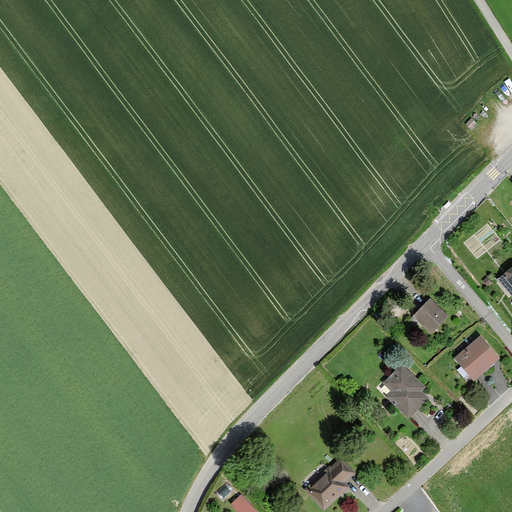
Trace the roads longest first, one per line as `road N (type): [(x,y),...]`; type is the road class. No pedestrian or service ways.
road 1 (tertiary): [(188,511),(220,452),(428,237)]
road 2 (residential): [(379,511),(511,389)]
road 3 (residential): [(511,337),(428,237)]
